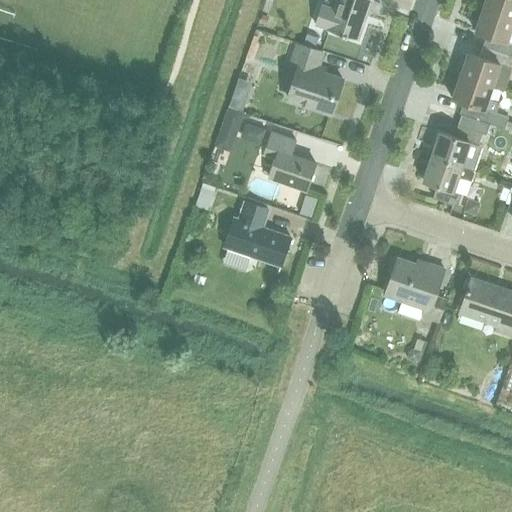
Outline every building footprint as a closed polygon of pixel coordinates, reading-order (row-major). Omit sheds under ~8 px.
[(335,0),(333,9),(321,5),(315,24),(326,28),(326,29),(357,39),(369,0),(335,0)] [(511,0),(483,0),(481,8),(511,18),(511,0)] [(511,18),(481,8),(473,31),(485,35),(481,45),(508,54),(511,44),(511,43),(511,18)] [(306,33),(303,43),(314,47),(317,37),(306,33)] [(332,113),(343,81),(314,72),(321,50),(300,43),(292,66),(297,67),(287,98),(332,113)] [(466,53),(459,75),(491,86),(498,64),(511,68),(511,55),(508,54),(481,45),(477,57),(466,53)] [(491,86),(459,75),(450,98),(462,102),(458,113),(460,114),(489,124),(503,129),(506,121),(507,117),(483,110),(491,86)] [(215,147),(230,152),(243,114),(228,108),(215,147)] [(439,132),(431,156),(460,166),(474,171),(482,147),(478,145),(482,133),(485,135),(489,124),(460,114),(452,136),(439,132)] [(511,123),(506,121),(503,129),(511,131),(511,123)] [(306,190),(315,163),(290,155),(295,140),(271,132),(264,154),(274,158),(268,177),(306,190)] [(474,171),(460,166),(431,156),(422,182),(435,186),(431,199),(456,207),(461,194),(452,191),(457,177),(470,182),(474,171)] [(200,192),(195,206),(207,209),(211,196),(200,192)] [(466,201),(462,214),(474,218),(478,205),(466,201)] [(280,266),(290,238),(261,228),(267,210),(244,202),(237,220),(232,218),(222,246),(280,266)] [(385,294),(425,308),(422,316),(438,322),(445,300),(434,297),(444,270),(428,264),(426,270),(396,259),(385,294)] [(510,335),(511,328),(511,295),(489,288),(490,285),(470,278),(459,313),(498,326),(497,330),(510,335)] [(407,354),(404,362),(415,365),(418,354),(412,352),(407,354)]
